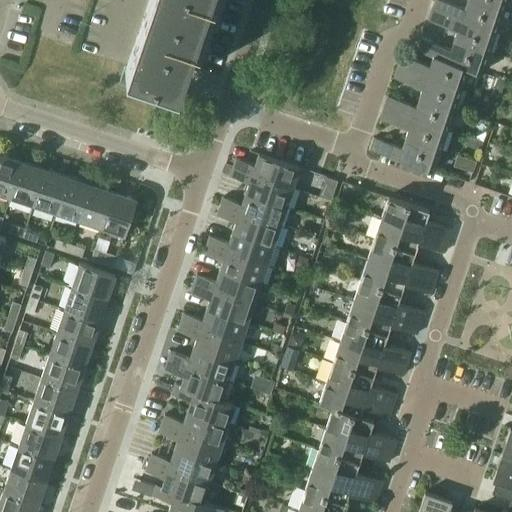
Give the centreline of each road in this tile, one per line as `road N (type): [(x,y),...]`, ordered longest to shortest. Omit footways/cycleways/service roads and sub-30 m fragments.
road 1 (unclassified): [(86,511),(197,172)]
road 2 (residential): [(390,511),(420,385),(475,221)]
road 3 (unclassified): [(197,172),(0,108)]
road 4 (residential): [(353,148),(390,40),(412,23),(420,0)]
road 5 (residential): [(475,221),(465,201),(381,172),(353,148)]
road 6 (residential): [(353,148),(219,104)]
